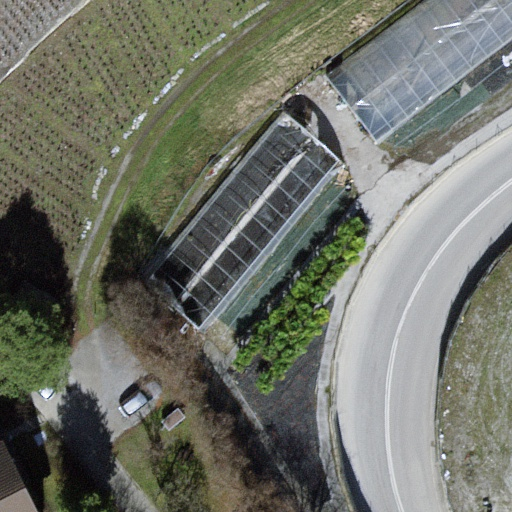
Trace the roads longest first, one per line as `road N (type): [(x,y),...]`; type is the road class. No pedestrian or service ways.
road 1 (tertiary): [(403,511),(387,450),(385,393),(396,331),(423,271),(467,217),(511,180)]
road 2 (track): [(140,511),(19,368),(0,359)]
